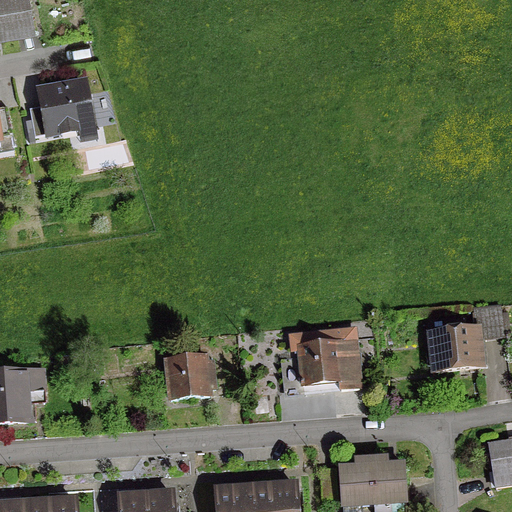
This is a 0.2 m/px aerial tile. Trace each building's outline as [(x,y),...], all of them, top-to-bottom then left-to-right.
[(0,0),(0,29),(30,24),(26,0),(0,0)] [(88,76),(36,85),(40,106),(45,134),(46,137),(79,131),(81,141),(99,138),(88,76)] [(35,136),(45,134),(40,106),(30,108),(35,136)] [(428,336),(432,374),(479,369),(476,343),(502,340),(498,307),(472,310),(474,331),(428,336)] [(356,392),(355,388),(351,343),(310,348),(310,343),(297,344),(301,384),(299,384),(299,387),(301,387),(301,388),(339,385),(340,393),(356,392)] [(164,363),(168,403),(207,399),(207,392),(213,391),(210,365),(204,366),(203,359),(164,363)] [(0,377),(0,425),(26,424),(24,395),(42,394),(40,376),(24,377),(24,375),(0,377)] [(511,487),(511,442),(486,446),(493,491),(511,487)] [(384,468),(383,460),(369,461),(372,507),(403,505),(401,467),(384,468)] [(340,509),(372,507),(369,461),(355,462),(355,469),(338,471),(340,509)] [(318,472),(320,502),(335,501),(333,471),(318,472)] [(295,511),(294,489),(267,491),(268,511),(295,511)] [(268,511),(267,491),(241,493),(242,511),(268,511)] [(242,511),(241,493),(214,495),(214,511),(242,511)] [(171,511),(171,498),(144,500),(144,511),(171,511)] [(144,511),(144,500),(117,501),(117,511),(144,511)]
